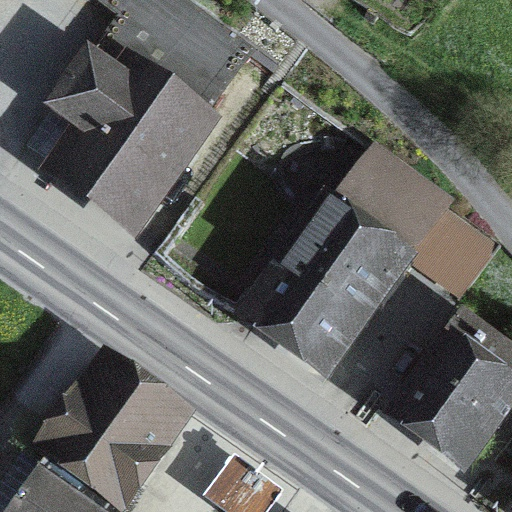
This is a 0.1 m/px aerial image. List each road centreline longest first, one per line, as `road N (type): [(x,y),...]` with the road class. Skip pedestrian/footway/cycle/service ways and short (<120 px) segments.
road 1 (primary): [(0,236),(394,511)]
road 2 (residential): [(511,234),(408,115),(267,0)]
